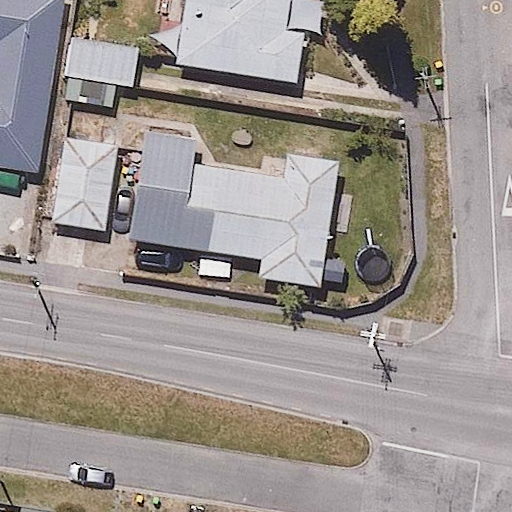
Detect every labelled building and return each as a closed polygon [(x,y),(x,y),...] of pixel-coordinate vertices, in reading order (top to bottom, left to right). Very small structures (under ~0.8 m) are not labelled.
[(68,0),(0,0),(0,160),(39,167),(52,94),(64,27),(68,0)] [(155,0),(149,53),(299,71),(304,28),(315,29),(318,0),(155,0)] [(119,75),(141,79),(147,42),(64,27),(52,94),(114,105),(119,75)] [(395,87),(315,73),(307,118),(386,133),(395,87)] [(201,127),(145,119),(128,228),(260,248),(257,270),(318,280),(333,179),(196,158),(201,127)] [(126,134),(61,124),(47,211),(112,221),(126,134)]
